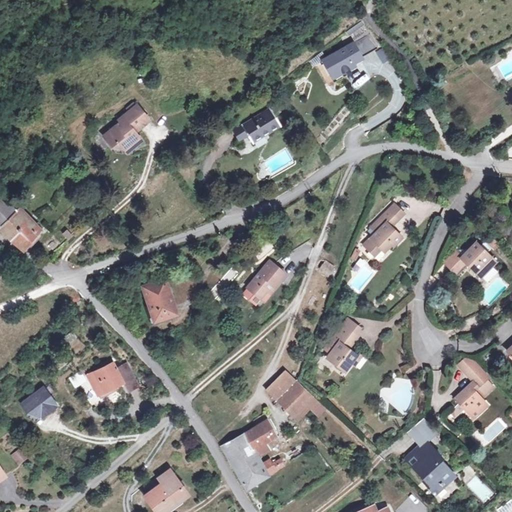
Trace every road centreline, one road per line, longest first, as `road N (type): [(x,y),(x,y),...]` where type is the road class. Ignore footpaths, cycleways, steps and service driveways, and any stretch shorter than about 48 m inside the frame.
road 1 (residential): [(511,166),(370,148),(271,208),(66,279)]
road 2 (track): [(348,162),(289,315),(184,403)]
road 3 (residential): [(66,279),(167,381),(252,511)]
road 4 (track): [(367,15),(412,73),(455,160)]
